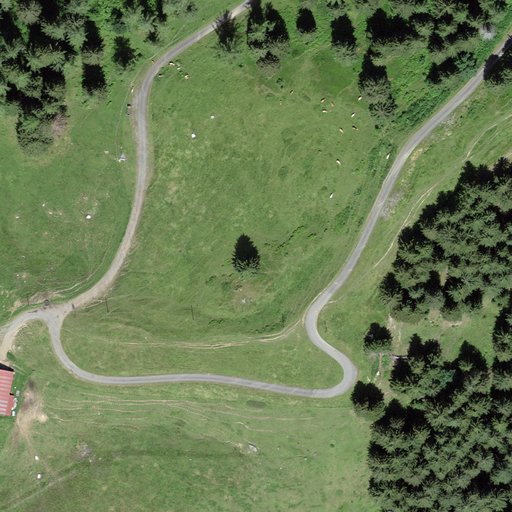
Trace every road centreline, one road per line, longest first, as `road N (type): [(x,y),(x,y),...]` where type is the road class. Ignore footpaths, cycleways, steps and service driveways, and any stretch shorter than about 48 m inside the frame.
road 1 (track): [(511,41),(402,158),(349,267),(309,314),(311,335),(349,376),(333,392),(85,376),(64,360),(52,320)]
road 2 (track): [(52,320),(107,283),(129,245),(145,173),(140,111),(147,79),(252,0)]
